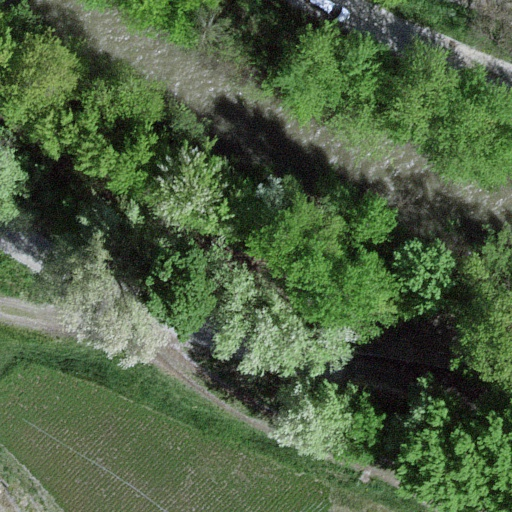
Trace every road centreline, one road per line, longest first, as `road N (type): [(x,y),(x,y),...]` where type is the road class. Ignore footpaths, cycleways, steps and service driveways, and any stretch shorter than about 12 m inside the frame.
road 1 (track): [(495,511),(295,429),(110,324),(0,303)]
road 2 (unclassified): [(0,228),(110,283),(511,386)]
road 3 (unclassified): [(323,0),(511,80)]
